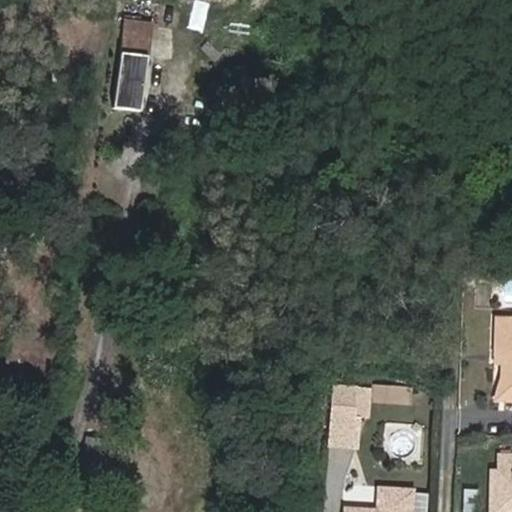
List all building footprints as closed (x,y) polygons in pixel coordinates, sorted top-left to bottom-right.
[(152,20),(123,18),(115,110),(143,112),(152,20)] [(511,316),(494,316),(492,353),(500,353),(499,372),(511,390),(511,316)] [(500,353),(492,353),(490,397),(511,398),(511,390),(499,372),(500,353)] [(351,385),(330,384),(328,415),(349,417),(351,385)] [(104,440),(84,435),(80,457),(99,461),(104,440)] [(511,455),(499,455),(498,472),(498,492),(509,510),(511,509),(511,455)] [(67,511),(71,511),(73,501),(80,457),(80,456),(67,511)] [(73,501),(71,511),(90,511),(102,462),(99,461),(80,457),(73,501)] [(498,492),(498,472),(491,472),(488,511),(501,511),(509,510),(498,492)] [(409,511),(410,511),(411,489),(378,487),(376,510),(341,507),(340,511),(409,511)] [(476,511),(478,489),(461,488),(459,511),(476,511)]
